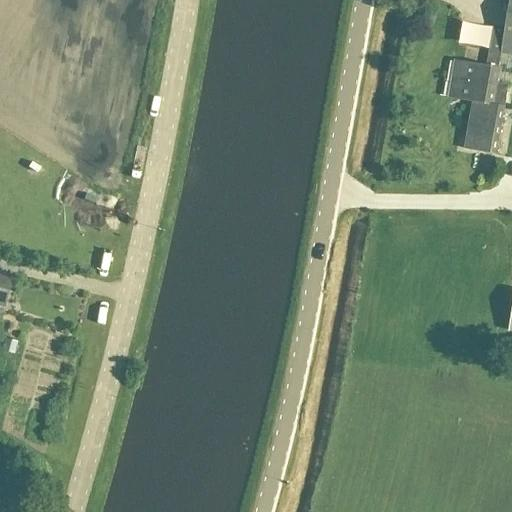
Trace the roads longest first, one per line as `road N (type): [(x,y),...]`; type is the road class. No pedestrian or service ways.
road 1 (unclassified): [(74,511),(127,308),(187,0)]
road 2 (tertiary): [(263,511),(362,0)]
